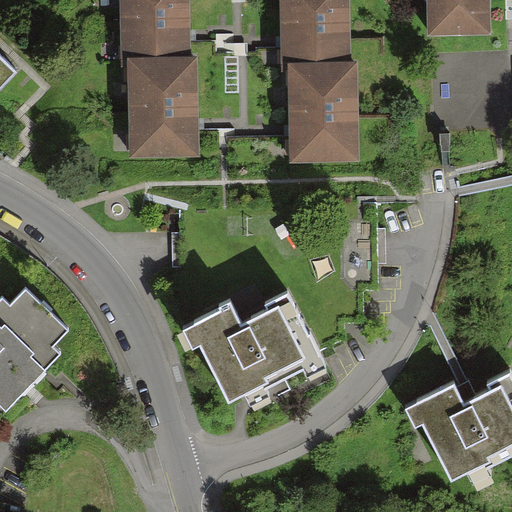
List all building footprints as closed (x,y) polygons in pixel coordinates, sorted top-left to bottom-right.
[(184,59),(182,0),(118,0),(120,61),(123,60),(184,59)] [(344,63),(342,0),(275,0),(278,65),(282,65),(344,63)] [(421,0),(422,33),(486,32),(485,0),(421,0)] [(0,88),(15,73),(0,58),(0,88)] [(123,60),(126,158),(192,156),(189,58),(184,59),(123,60)] [(282,65),(285,162),(352,160),(349,63),(344,63),(282,65)] [(0,304),(0,402),(54,347),(46,339),(61,324),(28,293),(14,308),(5,300),(0,304)] [(312,354),(281,296),(226,325),(213,301),(170,324),(215,407),(312,354)] [(511,449),(511,382),(507,373),(458,400),(446,377),(398,403),(444,487),(511,449)]
